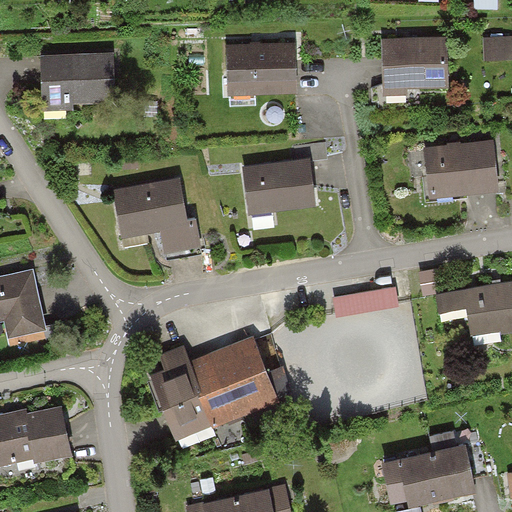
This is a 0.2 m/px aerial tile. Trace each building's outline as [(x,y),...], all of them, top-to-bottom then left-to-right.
[(450,39),(386,41),(388,91),(452,88),(450,39)] [(299,46),(230,49),(231,96),(301,93),(299,46)] [(116,55),(44,58),(46,107),(104,105),(103,80),(117,79),(116,55)] [(503,190),(498,142),(426,150),(431,197),(503,190)] [(315,161),(247,168),(251,213),(320,206),(315,161)] [(195,252),(184,180),(115,191),(123,238),(166,232),(170,256),(195,252)] [(40,272),(0,280),(0,322),(9,321),(13,340),(53,332),(40,272)] [(511,331),(511,282),(437,293),(440,312),(473,308),(477,336),(511,331)] [(399,290),(336,299),(339,316),(401,307),(399,290)] [(183,443),(282,397),(254,336),(155,382),(183,443)] [(28,412),(0,418),(0,468),(35,461),(36,468),(77,460),(67,411),(29,418),(28,412)] [(470,445),(429,454),(440,503),(481,494),(470,445)] [(429,454),(387,463),(398,511),(399,511),(440,503),(429,454)] [(295,511),(289,486),(246,496),(249,511),(295,511)] [(249,511),(246,496),(208,504),(210,511),(249,511)]
